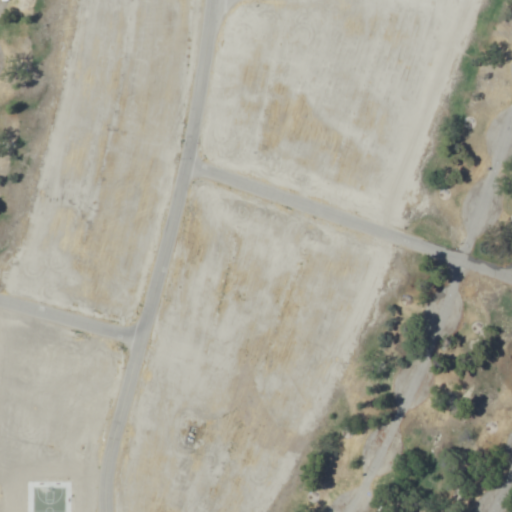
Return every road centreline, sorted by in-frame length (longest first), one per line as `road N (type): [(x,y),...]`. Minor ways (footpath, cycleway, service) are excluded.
road 1 (residential): [(185,172),(511,275),(493,141),(473,225),(342,511)]
road 2 (residential): [(206,0),(185,172),(140,345),(109,511)]
road 3 (residential): [(0,306),(140,345)]
